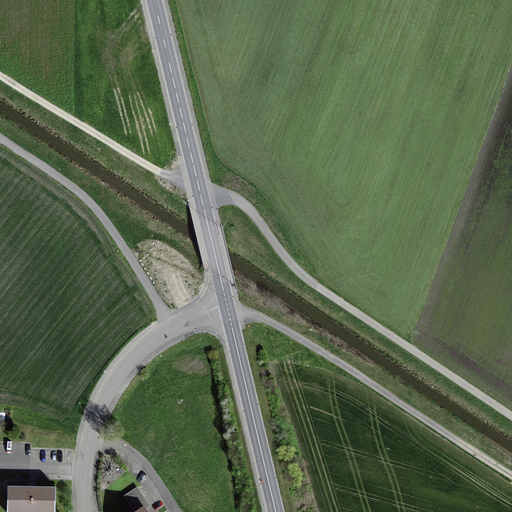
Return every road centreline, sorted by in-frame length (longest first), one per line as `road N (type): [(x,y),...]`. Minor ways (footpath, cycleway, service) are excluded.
road 1 (track): [(201,196),(243,203),(314,284),(511,414)]
road 2 (track): [(229,314),(253,315),(329,357),(511,475)]
road 3 (secondary): [(153,0),(226,305)]
road 4 (unclassified): [(226,305),(172,327),(121,369),(93,425),(85,511)]
road 5 (track): [(0,140),(69,186),(127,251),(172,327)]
road 6 (track): [(0,71),(160,172),(196,177)]
road 7 (secondary): [(226,305),(275,511)]
